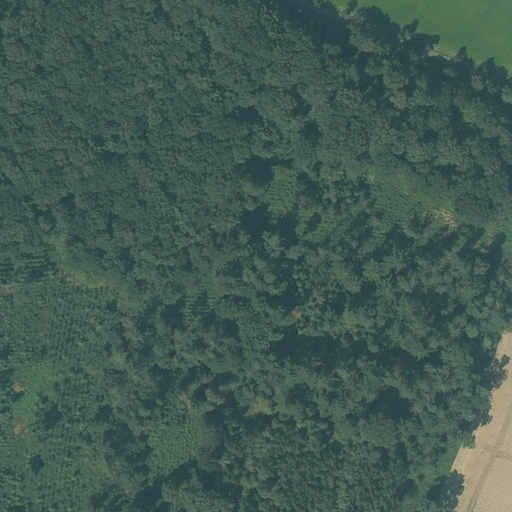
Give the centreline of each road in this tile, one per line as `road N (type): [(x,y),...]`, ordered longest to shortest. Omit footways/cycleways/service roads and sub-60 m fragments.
road 1 (track): [(292,0),(250,130),(210,511)]
road 2 (track): [(231,260),(174,261),(52,237)]
